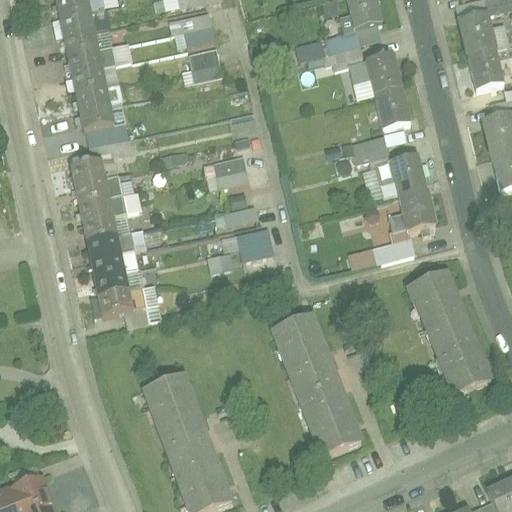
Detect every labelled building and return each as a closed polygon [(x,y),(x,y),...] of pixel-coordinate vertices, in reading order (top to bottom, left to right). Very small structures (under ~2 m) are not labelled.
[(92,0),(58,7),(62,26),(98,19),(93,0),(92,0)] [(114,0),(102,0),(99,1),(102,17),(117,14),(114,0)] [(158,0),(160,6),(152,7),(155,21),(179,16),(175,0),(158,0)] [(204,0),(175,0),(179,16),(207,10),(204,0)] [(339,0),(349,33),(380,27),(373,0),(339,0)] [(62,26),(66,45),(102,37),(98,19),(62,26)] [(209,20),(181,26),(187,55),(215,49),(209,20)] [(452,29),(461,63),(492,56),(484,21),(452,29)] [(66,45),(70,64),(106,56),(102,37),(66,45)] [(182,41),(173,42),(176,57),(186,54),(182,41)] [(299,50),(302,67),(329,62),(326,46),(299,50)] [(127,53),(111,55),(114,73),(130,70),(127,53)] [(219,55),(191,61),(197,90),(225,84),(219,55)] [(70,64),(74,83),(110,75),(106,56),(70,64)] [(461,63),(469,97),(500,91),(492,56),(461,63)] [(359,69),(368,103),(400,96),(392,61),(359,69)] [(74,83),(78,101),(114,94),(110,75),(74,83)] [(190,77),(180,79),(184,93),(193,91),(190,77)] [(78,101),(82,120),(118,113),(114,94),(78,101)] [(368,103),(377,137),(408,131),(400,96),(368,103)] [(82,120),(86,139),(122,131),(118,113),(82,120)] [(511,133),(509,120),(477,128),(494,196),(511,192),(511,133)] [(355,159),(356,169),(393,164),(390,142),(346,148),(347,160),(355,159)] [(247,144),(233,147),(235,156),(249,153),(247,144)] [(384,168),(393,202),(424,195),(416,160),(384,168)] [(207,168),(210,194),(253,188),(249,162),(207,168)] [(113,168),(73,177),(77,195),(117,186),(113,168)] [(117,186),(77,195),(81,214),(121,205),(117,186)] [(393,202),(401,236),(432,230),(424,195),(393,202)] [(229,217),(218,219),(220,232),(258,226),(254,202),(227,207),(229,217)] [(121,205),(81,214),(85,232),(125,223),(121,205)] [(125,223),(85,232),(89,250),(129,242),(125,223)] [(278,260),(272,233),(224,244),(227,257),(242,253),(245,267),(278,260)] [(129,242),(89,250),(93,269),(133,260),(129,242)] [(233,258),(210,262),(213,279),(237,275),(233,258)] [(133,260),(93,269),(97,287),(137,278),(133,260)] [(438,275),(395,293),(442,401),(485,382),(438,275)] [(137,278),(97,287),(101,305),(141,297),(137,278)] [(141,297),(101,305),(105,324),(145,315),(141,297)] [(367,449),(314,323),(277,338),(330,465),(367,449)] [(217,511),(233,506),(185,380),(145,395),(189,511),(217,511)] [(60,511),(49,484),(0,502),(0,511),(60,511)] [(511,511),(511,490),(510,486),(486,497),(493,511),(511,511)]
